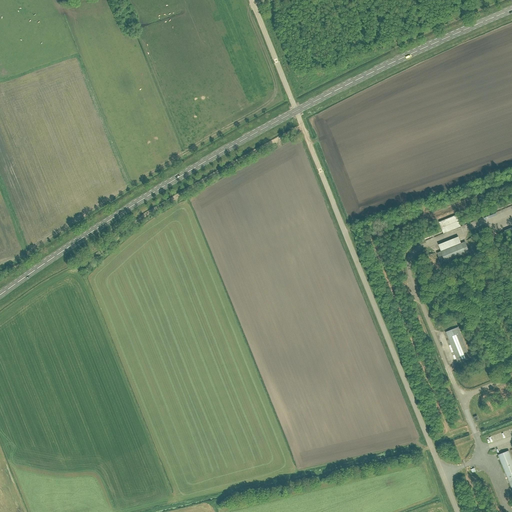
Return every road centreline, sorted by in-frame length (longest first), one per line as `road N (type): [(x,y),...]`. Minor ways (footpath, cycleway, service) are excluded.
road 1 (unclassified): [(457,511),(295,111)]
road 2 (primary): [(0,293),(295,111)]
road 3 (unknown): [(511,209),(410,255),(410,275),(459,396)]
road 4 (track): [(303,128),(140,215),(96,259)]
road 5 (primary): [(295,111),(511,10)]
road 6 (unknown): [(459,396),(511,511)]
